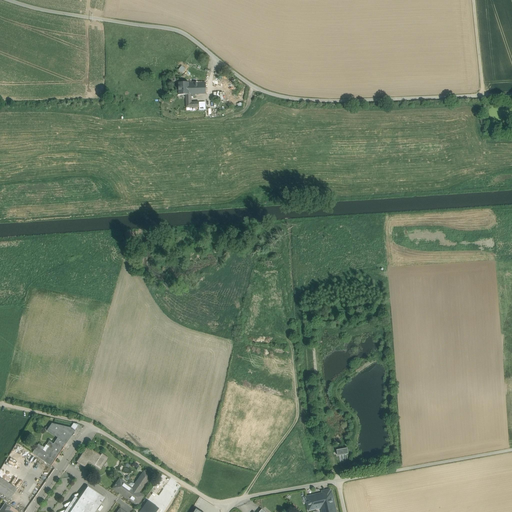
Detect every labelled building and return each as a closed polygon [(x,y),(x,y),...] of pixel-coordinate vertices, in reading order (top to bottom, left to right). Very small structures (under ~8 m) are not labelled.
[(189,83),(179,83),(179,95),(186,95),(189,94),(189,84),(189,83)] [(205,83),(189,84),(189,94),(191,94),(206,94),(205,83)] [(70,423),(69,426),(72,428),(72,429),(74,431),(79,425),(70,423)] [(70,428),(51,424),(47,431),(58,438),(66,444),(74,431),(72,429),(70,428)] [(66,444),(58,438),(53,445),(52,446),(60,451),(66,444)] [(49,447),(45,452),(40,448),(41,447),(38,445),(32,453),(36,456),(38,453),(49,461),(51,458),(54,460),(60,451),(52,446),(53,445),(49,442),(47,445),(49,447)] [(101,457),(87,448),(78,462),(84,467),(88,461),(100,469),(107,459),(102,455),(101,457)] [(49,461),(38,453),(36,456),(51,466),(54,460),(51,458),(49,461)] [(131,487),(128,485),(127,486),(125,484),(125,483),(121,480),(120,481),(119,480),(116,485),(115,485),(114,485),(115,486),(113,489),(136,505),(143,496),(138,493),(138,492),(149,476),(143,472),(135,485),(135,486),(133,488),(131,489),(131,488),(131,487)] [(4,481),(13,486),(16,481),(8,476),(4,481)] [(4,481),(1,478),(0,478),(0,492),(10,500),(17,489),(13,486),(4,481)] [(88,487),(70,511),(94,511),(104,498),(88,487)] [(330,490),(323,492),(323,494),(306,497),(309,510),(321,507),(322,511),(335,511),(332,497),(331,497),(330,490)]
